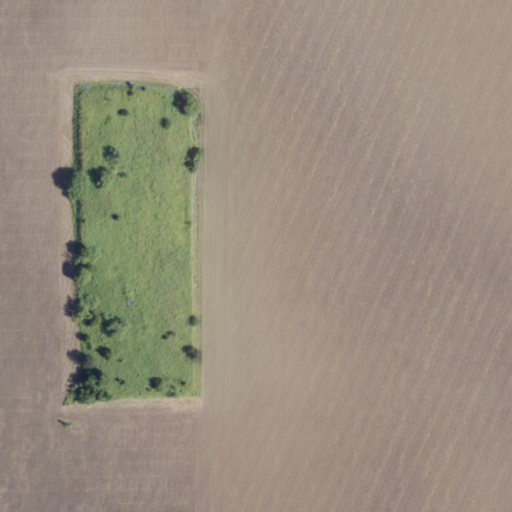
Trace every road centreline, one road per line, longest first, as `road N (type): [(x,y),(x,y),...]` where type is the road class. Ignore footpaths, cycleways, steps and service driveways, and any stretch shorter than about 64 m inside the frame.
road 1 (residential): [(486,511),(490,406),(414,382),(111,387),(97,401),(94,511)]
road 2 (residential): [(229,382),(97,0)]
